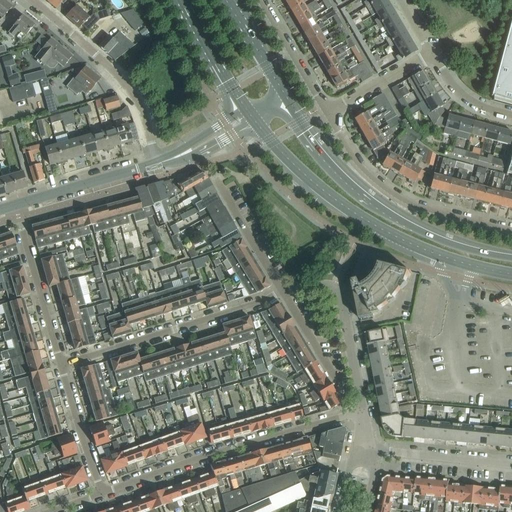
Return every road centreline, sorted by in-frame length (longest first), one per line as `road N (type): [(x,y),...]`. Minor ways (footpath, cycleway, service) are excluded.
road 1 (secondary): [(251,116),(294,165),(367,221),(433,253),(511,274)]
road 2 (secondary): [(511,257),(443,240),(378,207),(323,159),(286,98)]
road 3 (residential): [(101,494),(363,411)]
road 4 (residential): [(281,290),(257,305),(59,366)]
road 5 (residential): [(511,233),(396,197),(359,164),(325,114)]
road 6 (residential): [(157,164),(124,84),(28,0)]
road 7 (residential): [(363,411),(337,290),(281,290)]
road 8 (residential): [(13,206),(59,366)]
road 9 (tertiary): [(13,206),(157,164)]
road 10 (residential): [(511,463),(363,447)]
road 11 (residential): [(281,290),(212,171)]
road 12 (residential): [(59,366),(101,494)]
road 13 (secondary): [(183,0),(251,116)]
road 14 (residential): [(325,114),(259,0)]
road 15 (residential): [(345,396),(281,290)]
road 16 (residential): [(429,54),(325,114)]
